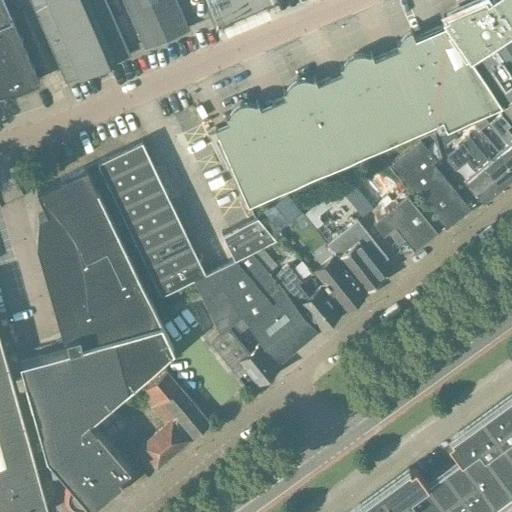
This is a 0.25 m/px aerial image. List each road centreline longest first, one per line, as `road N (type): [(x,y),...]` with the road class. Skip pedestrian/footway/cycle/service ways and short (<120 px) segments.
road 1 (unclassified): [(0,141),(359,0)]
road 2 (residential): [(511,199),(285,385)]
road 3 (unclassified): [(332,442),(511,311)]
road 4 (unclassified): [(285,385),(132,511)]
